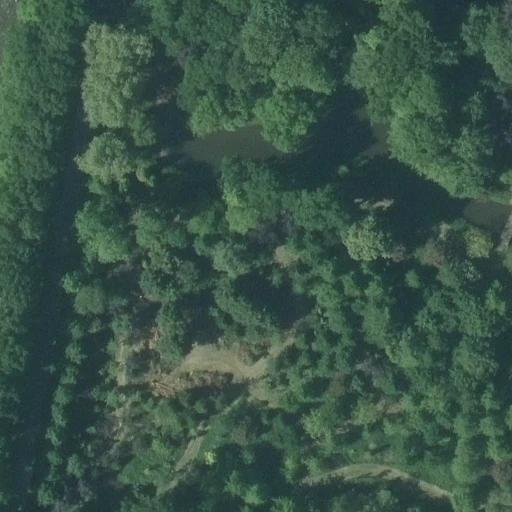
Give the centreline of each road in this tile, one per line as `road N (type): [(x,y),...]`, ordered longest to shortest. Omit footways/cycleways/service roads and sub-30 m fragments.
road 1 (unclassified): [(50,0),(0,283)]
road 2 (track): [(511,501),(475,504),(374,470),(341,471),(299,491)]
road 3 (track): [(297,0),(288,38),(250,79),(216,90),(178,62),(137,77)]
